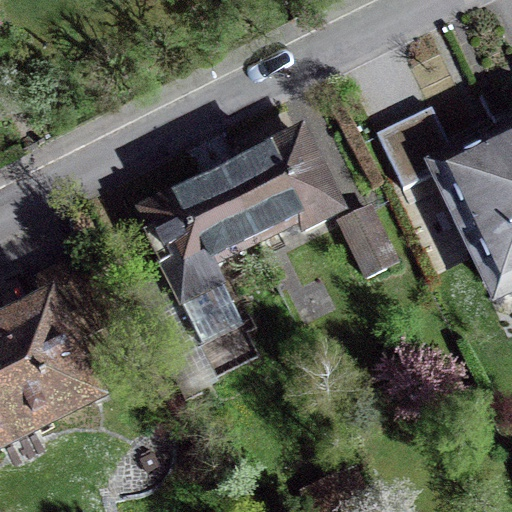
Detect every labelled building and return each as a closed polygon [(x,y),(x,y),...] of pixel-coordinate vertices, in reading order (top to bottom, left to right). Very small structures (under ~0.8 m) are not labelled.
[(499,295),(511,288),(511,165),(496,132),(452,153),(431,111),(377,137),(403,191),(441,173),(499,295)] [(511,124),(496,132),(511,165),(511,124)] [(223,178),(255,244),(300,221),(305,231),(337,216),(300,139),(240,169),(223,178)] [(255,244),(223,178),(147,216),(156,235),(147,239),(203,350),(241,328),(210,266),(255,244)] [(369,211),(340,224),(366,279),(395,266),(369,211)] [(110,322),(81,263),(34,287),(46,311),(0,333),(0,446),(94,399),(66,344),(110,322)] [(241,328),(203,350),(218,381),(257,359),(241,328)] [(367,511),(363,499),(353,477),(307,496),(313,511),(367,511)]
